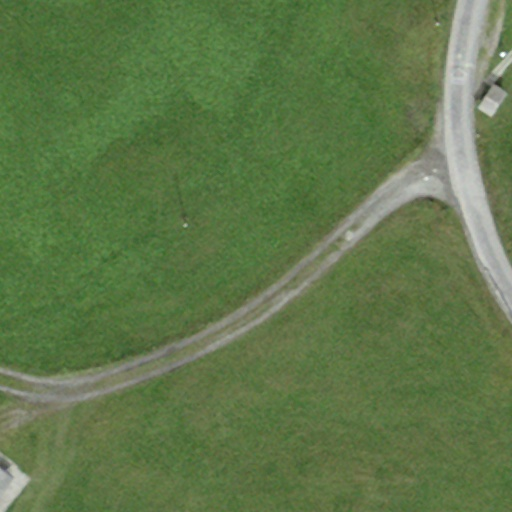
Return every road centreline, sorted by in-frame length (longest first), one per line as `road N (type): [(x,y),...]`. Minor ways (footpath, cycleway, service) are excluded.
road 1 (track): [(0,379),(102,384),(193,350),(266,307),(395,194),(461,167)]
road 2 (track): [(479,0),(460,82),(461,167),(477,229),(511,298)]
